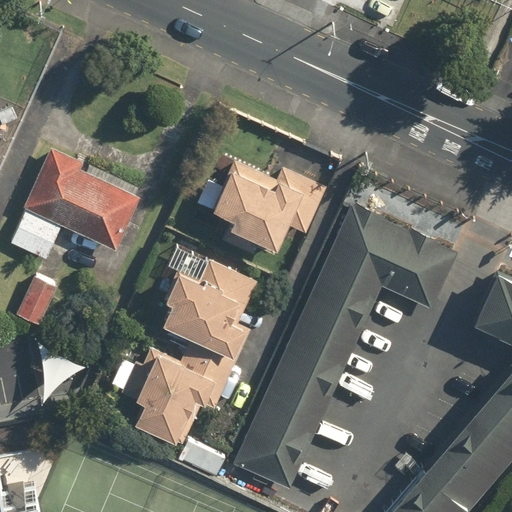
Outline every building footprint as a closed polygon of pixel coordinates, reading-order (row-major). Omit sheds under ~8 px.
[(114,243),(138,191),(81,164),(84,157),(51,142),(24,201),(114,243)] [(308,229),(329,182),(283,162),(278,174),(233,154),(211,205),(232,214),(223,235),(255,249),(257,244),(275,252),(288,221),(308,229)] [(352,198),(234,459),(290,485),(383,281),(429,302),(456,247),(352,198)] [(47,252),(61,222),(27,206),(13,237),(47,252)] [(216,403),(251,325),(239,319),(258,276),(210,255),(201,275),(176,264),(163,294),(169,297),(160,317),(192,332),(182,356),(151,342),(143,360),(135,357),(122,387),(141,396),(131,417),(182,440),(202,397),(216,403)] [(511,271),(497,265),(471,316),(511,334),(511,354),(388,505),(396,511),(459,511),(511,452),(511,271)] [(40,319),(58,279),(35,269),(17,309),(40,319)] [(39,378),(34,398),(50,382),(70,368),(91,360),(71,357),(51,350),(32,334),(39,356),(39,378)] [(219,472),(228,452),(188,435),(179,454),(219,472)] [(0,511),(17,511),(10,473),(0,475),(0,511)]
